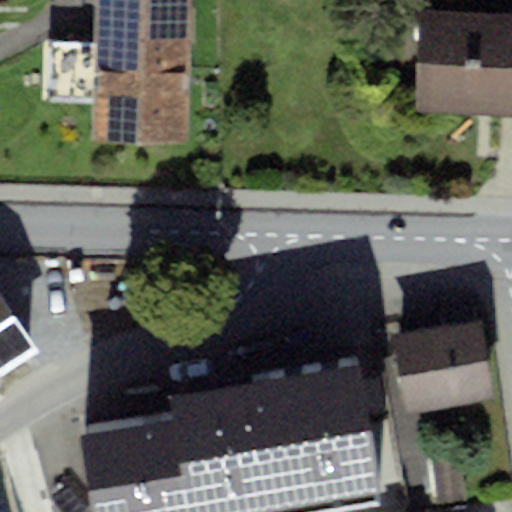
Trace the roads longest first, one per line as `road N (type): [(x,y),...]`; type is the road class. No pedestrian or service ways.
road 1 (residential): [(260,236),(254,279),(219,313),(45,388),(0,419)]
road 2 (tertiary): [(0,228),(260,236)]
road 3 (tertiary): [(260,236),(504,241)]
